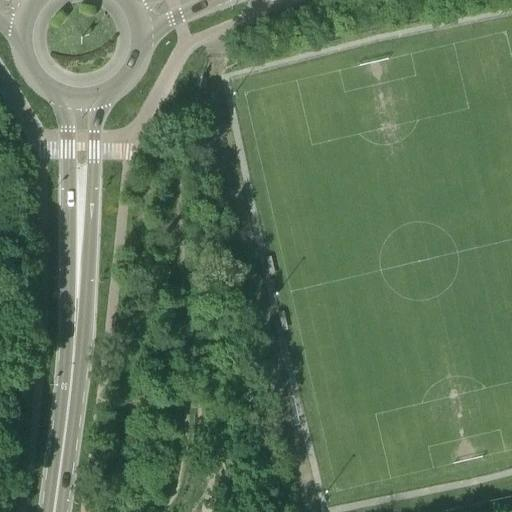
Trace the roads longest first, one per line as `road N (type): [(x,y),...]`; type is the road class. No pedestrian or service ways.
road 1 (secondary): [(56,511),(78,305),(81,100)]
road 2 (secondary): [(21,16),(24,66),(48,91),(81,100)]
